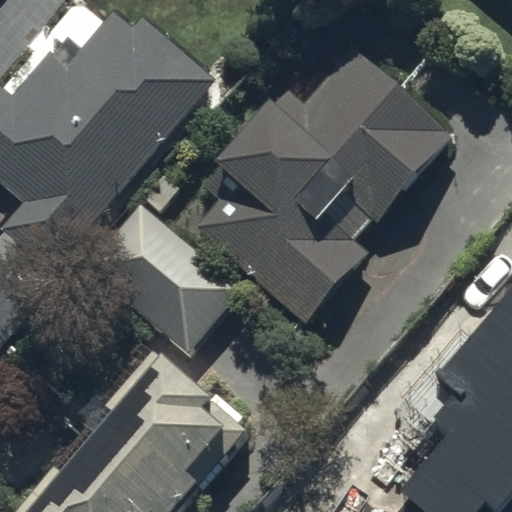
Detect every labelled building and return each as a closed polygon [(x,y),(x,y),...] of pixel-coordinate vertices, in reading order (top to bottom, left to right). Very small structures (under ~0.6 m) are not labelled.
[(0,81),(0,180),(24,200),(2,227),(50,267),(97,209),(101,212),(158,143),(162,146),(217,79),(143,18),(135,28),(112,10),(101,23),(76,2),(43,42),(50,47),(13,93),(0,81)] [(234,180),(196,227),(308,319),(364,251),(351,241),(369,218),(376,224),(451,133),(353,52),(309,106),(288,89),(273,107),(268,103),(216,165),(234,180)] [(143,212),(91,278),(191,357),(243,292),(143,212)] [(249,425),(160,352),(157,356),(152,351),(18,511),(171,511),(196,483),(199,486),(249,425)] [(511,511),(511,446),(479,418),(396,511),(511,511)]
